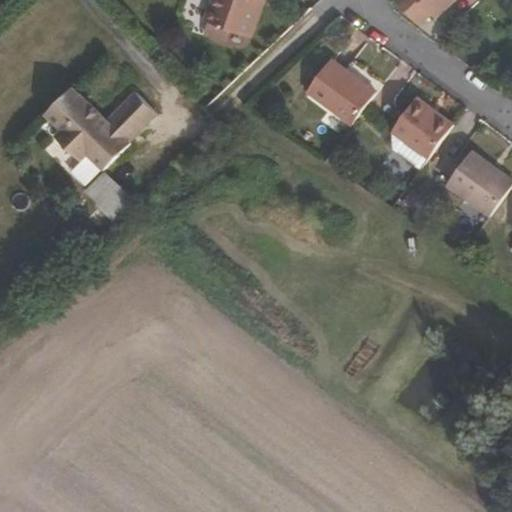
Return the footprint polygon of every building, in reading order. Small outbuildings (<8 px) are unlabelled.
[(256,27),(263,0),(217,0),(213,13),(256,27)] [(441,14),(456,0),(406,0),(425,21),(437,9),(441,14)] [(361,124),(386,90),(342,59),(319,93),(361,124)] [(140,137),(168,108),(146,87),(120,117),(86,82),(59,109),(74,125),(67,133),(91,157),(99,149),(115,166),(143,139),(140,137)] [(437,157),(463,123),(428,97),(403,132),(437,157)] [(437,157),(403,132),(400,153),(426,172),(437,157)] [(496,217),(511,195),(511,173),(482,152),(458,189),(496,217)] [(103,171),(84,193),(111,217),(130,195),(103,171)]
